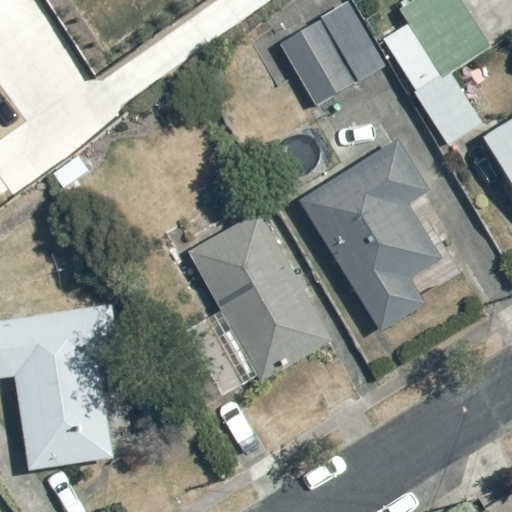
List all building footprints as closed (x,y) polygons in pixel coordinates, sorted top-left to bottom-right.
[(456,75),(497,50),(467,0),(423,0),(401,14),(409,27),(384,42),(450,150),(488,127),(456,75)] [(280,42),(317,106),(380,69),(344,6),(280,42)] [(113,22),(76,47),(96,75),(132,50),(113,22)] [(511,121),(482,141),(511,188),(511,121)] [(398,142),(299,204),(378,330),(424,301),(411,280),(441,261),(406,206),(429,192),(398,142)] [(256,218),(189,257),(219,309),(184,330),(226,401),(328,341),(256,218)] [(21,328),(0,328),(0,380),(18,380),(22,475),(115,471),(107,312),(20,317),(21,328)]
